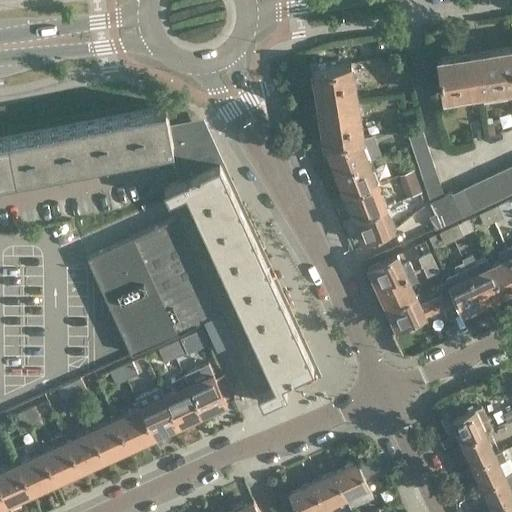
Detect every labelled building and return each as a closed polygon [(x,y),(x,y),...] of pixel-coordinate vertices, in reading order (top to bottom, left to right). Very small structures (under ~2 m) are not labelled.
[(482,101),(506,98),(504,85),(511,83),(511,55),(511,46),(474,52),(480,89),(482,101)] [(480,89),(474,52),(437,58),(443,95),(480,89)] [(319,105),(358,99),(352,61),(313,67),(319,105)] [(358,99),(319,105),(325,141),(359,136),(364,135),(358,99)] [(0,176),(172,143),(164,105),(0,136),(0,176)] [(309,357),(203,123),(177,128),(180,146),(168,152),(180,178),(162,186),(176,216),(167,220),(159,202),(0,274),(0,376),(13,406),(58,386),(69,381),(81,376),(220,312),(261,402),(287,390),(282,380),(313,366),(309,357)] [(410,138),(424,133),(421,126),(407,130),(410,138)] [(412,146),(426,141),(424,133),(410,138),(412,146)] [(359,136),(325,141),(337,172),(368,160),(359,136)] [(426,141),(412,146),(415,154),(429,149),(426,141)] [(418,161),(431,157),(429,149),(415,154),(418,161)] [(420,169),(434,164),(431,157),(418,161),(420,169)] [(368,160),(337,172),(345,194),(377,182),(368,160)] [(434,164),(420,169),(423,177),(437,172),(434,164)] [(509,193),(511,191),(511,169),(511,166),(499,172),(509,193)] [(437,172),(423,177),(425,185),(439,180),(437,172)] [(488,177),(498,199),(509,193),(499,172),(488,177)] [(486,204),(498,199),(488,177),(476,182),(486,204)] [(439,180),(425,185),(428,192),(442,187),(439,180)] [(385,205),(377,182),(345,194),(354,217),(385,205)] [(465,188),(475,209),(486,204),(476,182),(465,188)] [(428,192),(431,201),(444,195),(444,194),(442,187),(428,192)] [(463,215),(475,209),(465,188),(453,193),(457,202),(463,215)] [(436,213),(457,202),(453,193),(452,190),(444,194),(444,195),(431,201),(430,201),(435,211),(436,213)] [(463,215),(457,202),(436,213),(435,211),(430,213),(436,228),(442,225),(463,215)] [(490,207),(496,220),(504,216),(498,203),(490,207)] [(395,229),(385,205),(354,217),(363,241),(395,229)] [(481,211),(487,224),(496,220),(490,207),(481,211)] [(464,235),(464,234),(459,222),(450,226),(456,238),(464,235)] [(445,244),(456,238),(450,226),(439,231),(445,244)] [(492,264),(504,292),(511,289),(511,261),(511,260),(511,256),(508,247),(499,251),(502,259),(492,264)] [(424,266),(436,261),(431,251),(422,256),(420,258),(424,266)] [(415,270),(411,262),(403,265),(398,253),(369,267),(377,285),(382,283),(383,286),(394,281),(395,277),(402,274),(403,276),(415,270)] [(477,261),(473,253),(464,257),(474,277),(471,279),(474,285),(479,286),(484,296),(480,298),(482,302),(504,292),(492,264),(488,256),(477,261)] [(471,279),(474,277),(464,257),(462,258),(463,261),(455,265),(457,270),(448,275),(449,278),(458,299),(464,311),(482,302),(480,298),(484,296),(479,286),(474,285),(471,279)] [(436,261),(424,266),(428,276),(440,270),(436,261)] [(418,279),(415,270),(403,276),(402,274),(395,277),(394,281),(383,286),(382,283),(377,285),(387,307),(416,293),(411,283),(418,279)] [(397,327),(458,299),(449,278),(436,284),(441,295),(421,305),(416,293),(387,307),(397,327)] [(170,343),(176,356),(187,351),(181,338),(170,343)] [(165,361),(176,356),(170,343),(159,348),(165,361)] [(121,366),(127,378),(138,373),(133,361),(121,366)] [(115,383),(127,378),(121,366),(110,371),(113,378),(115,383)] [(213,373),(189,384),(188,385),(201,415),(227,403),(213,373)] [(177,426),(201,415),(188,385),(189,384),(185,374),(172,380),(177,390),(163,396),(177,426)] [(69,381),(76,395),(87,390),(81,376),(69,381)] [(64,400),(76,395),(69,381),(58,386),(64,400)] [(163,396),(155,400),(139,407),(153,437),(177,426),(163,396)] [(24,410),(29,421),(40,416),(35,405),(24,410)] [(463,442),(485,432),(481,423),(489,419),(482,406),(453,419),(463,442)] [(139,407),(115,418),(129,448),(153,437),(139,407)] [(17,427),(29,421),(24,410),(12,415),(17,427)] [(115,418),(91,429),(104,459),(129,448),(115,418)] [(481,423),(485,432),(493,428),(489,419),(481,423)] [(91,429),(68,440),(66,440),(80,471),(104,459),(91,429)] [(56,482),(80,471),(66,440),(68,440),(64,432),(51,437),(55,446),(42,452),(56,482)] [(495,453),(485,432),(463,442),(473,463),(495,453)] [(483,485),(505,475),(499,462),(507,459),(503,450),(495,453),(473,463),(483,485)] [(42,452),(18,463),(31,493),(56,482),(42,452)] [(350,508),(372,497),(356,461),(333,471),(345,497),(350,508)] [(31,493),(18,463),(0,470),(0,488),(7,504),(31,493)] [(345,497),(333,471),(311,481),(323,507),(345,497)] [(511,497),(511,490),(505,475),(483,485),(493,506),(511,497)] [(311,511),(323,507),(311,481),(289,491),(298,511),(311,511)] [(495,511),(511,511),(511,497),(493,506),(495,511)] [(231,510),(231,511),(259,511),(254,499),(231,510)]
